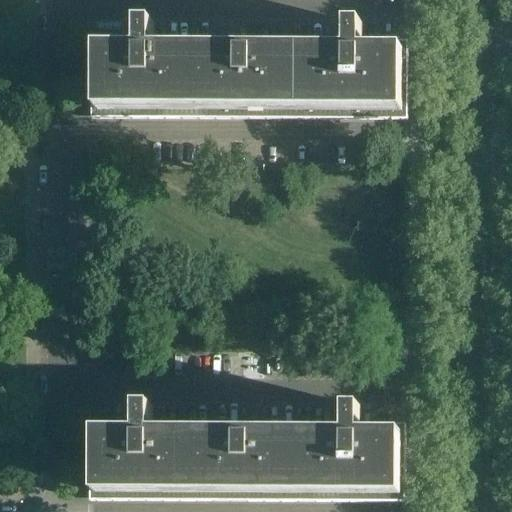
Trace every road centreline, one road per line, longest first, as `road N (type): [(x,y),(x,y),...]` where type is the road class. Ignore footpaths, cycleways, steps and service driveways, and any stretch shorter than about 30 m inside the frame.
road 1 (residential): [(61,10),(397,12)]
road 2 (residential): [(59,391),(391,392)]
road 3 (residential): [(61,136),(375,137)]
road 4 (residential): [(59,391),(61,136)]
road 5 (residential): [(58,511),(59,391)]
